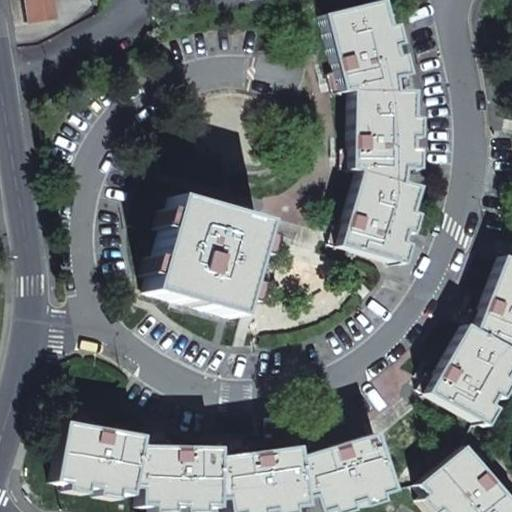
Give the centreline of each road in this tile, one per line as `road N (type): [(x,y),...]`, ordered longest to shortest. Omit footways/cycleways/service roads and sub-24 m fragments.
road 1 (residential): [(95,331),(190,388),(236,395),(332,382),(387,344),(428,288),(463,215),(472,132),(457,41),(461,0)]
road 2 (residential): [(283,78),(218,74),(174,84),(131,109),(102,142),(82,227),(95,331)]
road 3 (residential): [(0,75),(28,255),(28,333)]
road 4 (unknown): [(0,72),(74,48),(163,0)]
